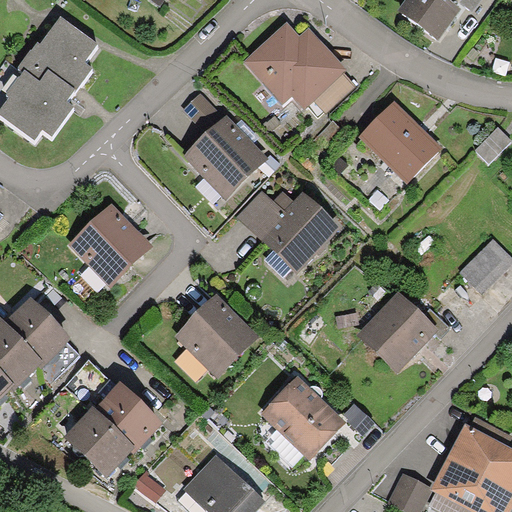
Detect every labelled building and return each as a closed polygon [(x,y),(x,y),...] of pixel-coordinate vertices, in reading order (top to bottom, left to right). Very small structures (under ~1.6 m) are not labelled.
[(148,0),(161,9),(167,0),(148,0)] [(449,0),(407,0),(398,13),(441,43),(453,25),(464,10),(449,0)] [(463,0),(461,3),(474,12),(482,0),(463,0)] [(77,111),(69,105),(78,93),(93,73),(85,67),(99,49),(63,22),(42,49),(38,48),(23,68),(28,72),(9,98),(13,101),(1,117),(38,145),(45,135),(54,142),(77,111)] [(288,26),(249,62),(288,103),(293,98),(306,112),(349,73),(310,31),(301,39),(288,26)] [(230,117),(203,90),(186,107),(212,135),(230,117)] [(397,104),(361,139),(408,186),(444,151),(425,132),(397,104)] [(243,131),(230,117),(212,135),(188,158),(229,200),(271,159),(243,131)] [(500,132),(478,151),(489,163),(511,144),(500,132)] [(340,236),(302,198),(296,204),(283,192),(272,204),(264,196),(240,220),(300,277),(340,236)] [(113,206),(69,244),(108,289),(152,251),(113,206)] [(511,267),(511,257),(493,238),(458,271),(482,296),(511,267)] [(400,294),(358,335),(398,375),(424,349),(440,333),(400,294)] [(232,314),(216,298),(176,339),(221,381),(260,340),(232,314)] [(5,325),(2,322),(0,323),(0,403),(10,393),(13,395),(28,380),(40,369),(42,371),(57,357),(72,342),(31,300),(5,325)] [(299,378),(263,416),(312,464),(349,426),(313,392),(299,378)] [(68,441),(107,480),(121,466),(147,440),(164,423),(125,385),(68,441)] [(511,451),(467,429),(435,492),(438,494),(429,511),(430,511),(511,511),(511,510),(511,451)] [(258,511),(266,504),(216,460),(186,493),(207,511),(258,511)] [(165,491),(145,475),(136,486),(156,502),(165,491)] [(422,511),(433,491),(404,477),(390,506),(402,511),(422,511)]
